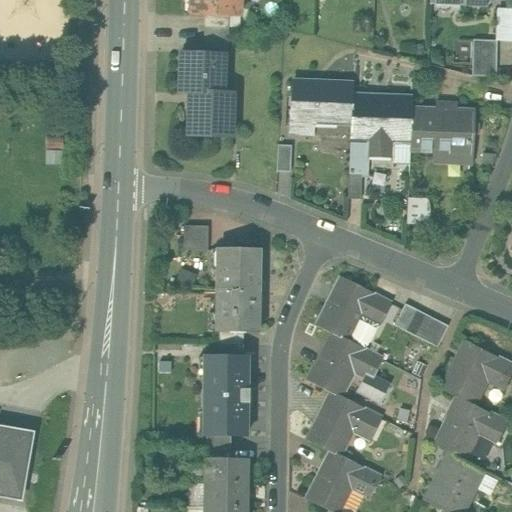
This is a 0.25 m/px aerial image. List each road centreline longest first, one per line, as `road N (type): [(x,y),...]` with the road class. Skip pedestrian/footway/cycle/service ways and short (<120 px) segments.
road 1 (primary): [(118,187),(91,511)]
road 2 (residential): [(332,236),(285,322),(276,511)]
road 3 (residential): [(118,187),(230,203),(332,236)]
road 4 (primary): [(125,0),(118,187)]
road 5 (residential): [(511,155),(458,289)]
road 6 (residential): [(332,236),(458,289)]
